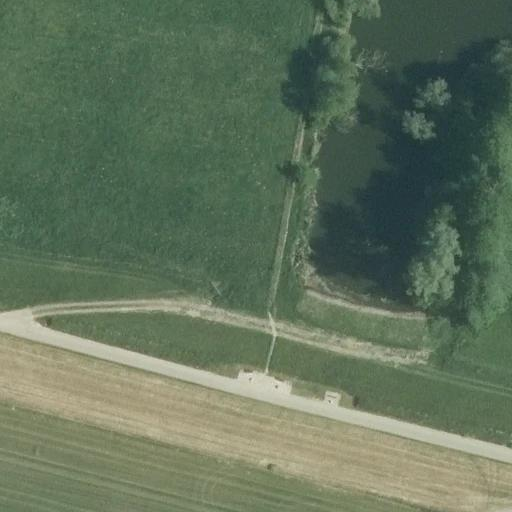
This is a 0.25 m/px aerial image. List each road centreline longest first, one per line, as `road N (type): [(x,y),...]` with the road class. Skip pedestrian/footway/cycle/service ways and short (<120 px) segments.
road 1 (unclassified): [(511,459),(0,328)]
road 2 (track): [(275,305),(324,0)]
